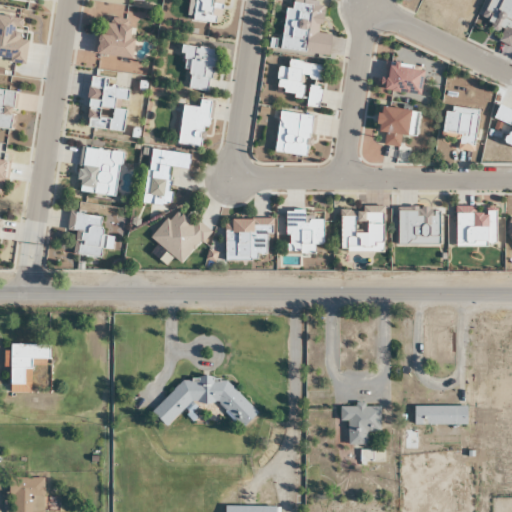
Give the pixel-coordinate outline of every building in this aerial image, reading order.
[(193,0),(190,21),(220,24),(223,0),(193,0)] [(511,0),(487,0),(479,21),(500,30),(495,40),(511,47),(511,0)] [(329,35),(318,33),(322,6),(285,1),(279,49),(326,56),(329,35)] [(0,60),(23,64),(26,42),(17,40),(20,19),(0,15),(0,60)] [(134,27),(98,22),(93,54),(129,59),(134,27)] [(214,47),(182,46),(180,89),(212,90),(214,47)] [(305,81),(319,83),(322,67),(286,60),(285,68),(277,67),(273,92),(301,97),(305,81)] [(421,67),(382,62),(378,91),(418,96),(421,67)] [(122,131),(126,88),(106,86),(106,78),(88,77),(84,128),(122,131)] [(319,85),(306,85),(306,107),(319,107),(319,85)] [(0,128),(10,130),(16,93),(0,90),(0,128)] [(181,106),(176,143),(202,147),(209,102),(198,100),(197,108),(181,106)] [(492,119),(508,125),(502,142),(511,145),(511,110),(497,105),(492,119)] [(382,146),(398,148),(404,111),(378,107),(374,132),(384,133),(382,146)] [(471,152),(477,111),(445,107),(441,133),(458,135),(456,150),(471,152)] [(273,152),(306,156),(310,116),(277,112),(273,152)] [(115,196),(120,152),(80,147),(75,191),(115,196)] [(141,202),(167,205),(171,168),(187,170),(189,154),(147,149),(141,202)] [(381,208),(339,208),(339,252),(381,252),(381,208)] [(438,245),(438,208),(395,208),(395,246),(438,245)] [(454,247),(494,247),(495,208),(454,208),(454,247)] [(191,224),(174,209),(149,239),(180,265),(209,231),(195,219),(191,224)] [(322,244),(322,219),(303,219),(303,210),(284,210),(284,253),(313,253),(313,244),(322,244)] [(102,215),(67,214),(66,231),(73,232),(72,257),(101,258),(102,215)] [(224,260),(266,259),(266,234),(270,234),(270,218),(224,219),(224,260)] [(511,238),(511,218),(503,223),(511,238)] [(29,393),(30,361),(48,361),(48,345),(8,345),(7,393),(29,393)] [(165,429),(209,393),(238,428),(254,415),(224,379),(217,385),(203,368),(150,411),(165,429)] [(378,407),(338,406),(338,422),(347,422),(346,445),(366,445),(366,434),(378,435),(378,407)] [(465,407),(412,407),(412,425),(465,425),(465,407)] [(41,511),(42,479),(8,479),(8,511),(41,511)]
